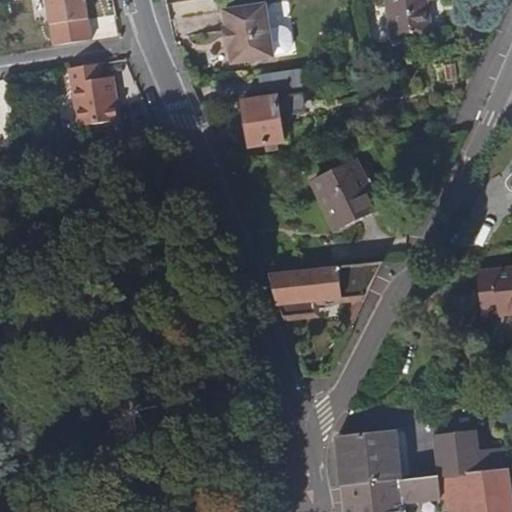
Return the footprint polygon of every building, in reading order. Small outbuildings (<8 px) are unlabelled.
[(44,0),(49,25),(86,18),(83,0),(44,0)] [(270,25),(267,0),(223,6),(226,22),(222,23),(225,44),(229,43),(231,60),(275,54),(274,51),(270,25)] [(388,0),(394,37),(431,31),(426,0),(388,0)] [(283,24),(280,24),(270,25),(274,51),(286,49),(292,45),(295,42),(293,30),(288,26),(283,24)] [(102,78),(100,64),(71,68),(79,126),(119,120),(115,95),(117,95),(114,77),(102,78)] [(301,80),(299,66),(258,72),(261,90),(274,87),(275,94),(242,99),(248,144),(283,140),(280,114),(299,111),(295,81),(301,80)] [(362,179),(352,159),(308,181),(332,227),(369,209),(355,182),(362,179)] [(378,204),(364,178),(362,179),(355,182),(369,209),(378,204)] [(278,304),(296,302),(365,294),(383,259),(293,269),(268,271),(276,304),(278,304)] [(482,326),(511,324),(511,269),(480,270),(482,326)] [(459,341),(458,329),(444,330),(445,343),(459,341)] [(511,416),(511,387),(496,389),(496,391),(500,417),(511,416)] [(337,434),(342,481),(345,511),(404,511),(402,496),(400,476),(401,476),(395,427),(337,434)] [(479,464),(475,431),(437,435),(440,468),(479,464)] [(511,511),(511,489),(508,465),(444,471),(449,511),(511,511)] [(400,476),(402,496),(438,492),(436,472),(401,476),(400,476)]
